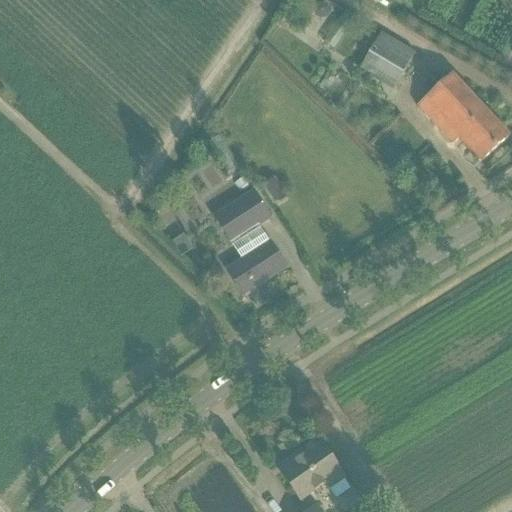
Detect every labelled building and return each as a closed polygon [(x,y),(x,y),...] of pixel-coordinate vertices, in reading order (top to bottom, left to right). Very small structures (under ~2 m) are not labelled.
[(394,89),(414,54),(380,34),(360,69),(394,89)] [(509,137),(495,123),(454,77),(418,109),(438,131),(451,145),(458,139),(480,163),(509,137)] [(274,204),(285,196),(274,179),(262,186),(274,204)] [(226,271),(232,280),(242,297),(243,296),(259,285),(260,286),(286,269),(270,243),(259,227),(270,219),(253,192),(214,217),(242,261),(226,271)] [(281,474),(292,491),(300,502),(324,485),(334,499),(348,489),(342,480),(343,479),(328,458),(317,441),(298,454),(302,459),(281,474)]
